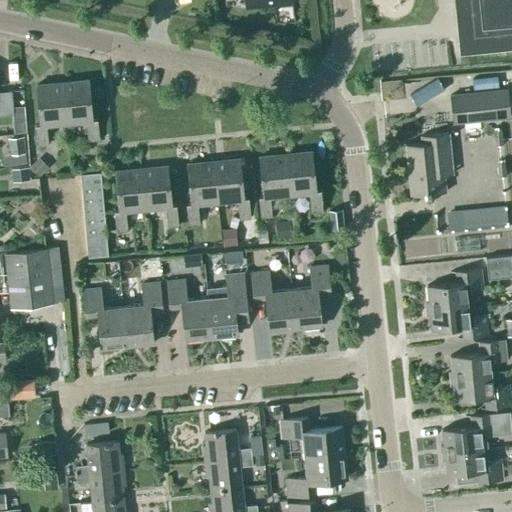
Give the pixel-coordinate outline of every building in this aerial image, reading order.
[(511,0),(453,0),(460,50),(511,44),(511,0)] [(88,80),(62,82),(65,122),(86,120),(88,140),(98,139),(96,118),(91,118),(88,80)] [(45,124),(65,122),(62,82),(36,85),(39,123),(35,124),(37,145),(47,144),(45,124)] [(449,95),(452,122),(510,117),(507,89),(449,95)] [(0,91),(0,114),(13,114),(11,90),(0,91)] [(445,191),(443,174),(452,173),(448,132),(420,135),(421,142),(405,144),(410,195),(445,191)] [(23,136),(8,138),(10,154),(12,153),(13,163),(26,161),(23,136)] [(311,151),(285,154),(289,193),(309,191),(311,211),(321,210),(319,189),(315,190),(311,151)] [(268,195),(289,193),(285,154),(259,156),(263,195),(258,195),(260,216),(270,215),(268,195)] [(37,158),(29,166),(38,176),(47,166),(37,157),(37,158)] [(239,158),(213,161),(217,201),(237,199),(239,218),(249,217),(247,196),(243,197),(239,158)] [(196,203),(217,201),(213,161),(187,163),(190,202),(186,203),(188,224),(198,223),(196,203)] [(170,204),(167,165),(141,168),(144,208),(165,206),(167,226),(177,225),(175,204),(170,204)] [(20,168),(12,168),(13,181),(28,180),(27,167),(20,168)] [(126,230),(124,210),(144,208),(141,168),(114,171),(118,209),(114,210),(116,231),(126,230)] [(81,184),(101,183),(100,172),(80,174),(81,184)] [(101,183),(81,184),(82,195),(102,193),(101,183)] [(102,193),(82,195),(83,205),(102,203),(102,193)] [(102,203),(83,205),(84,215),(103,214),(102,203)] [(509,228),(508,207),(450,209),(451,230),(509,228)] [(335,210),(328,211),(330,229),(343,228),(341,209),(337,210),(335,210)] [(103,214),(84,215),(85,226),(104,224),(103,214)] [(284,219),(274,221),(276,236),(276,238),(290,236),(288,219),(284,219)] [(104,224),(85,226),(86,236),(105,234),(104,224)] [(262,229),(257,229),(258,242),(267,241),(265,228),(262,229)] [(105,234),(86,236),(87,247),(106,245),(105,234)] [(106,245),(87,247),(87,251),(87,257),(107,255),(106,245)] [(53,303),(46,247),(3,252),(10,306),(10,308),(53,303)] [(241,249),(223,250),(223,252),(224,262),(242,261),(241,249)] [(485,256),(487,278),(511,275),(511,264),(511,253),(485,256)] [(309,266),(311,286),(290,288),(294,328),(321,325),(317,293),(329,291),(326,264),(309,266)] [(428,300),(425,300),(425,307),(466,303),(465,291),(482,289),(480,268),(454,271),(456,282),(426,285),(428,300)] [(268,330),(294,328),(290,288),(270,290),(268,270),(250,272),(253,299),(265,298),(268,330)] [(207,296),(206,296),(211,336),(237,334),(233,301),(245,300),(242,272),(225,274),(226,285),(206,287),(207,296)] [(184,339),(211,336),(206,296),(186,299),(184,279),(166,280),(169,308),(181,307),(184,339)] [(141,283),(143,303),(123,305),(127,345),(152,342),(149,310),(161,308),(158,281),(141,283)] [(100,347),(127,345),(123,305),(102,307),(100,287),(82,289),(85,316),(97,315),(100,347)] [(484,314),(468,316),(466,303),(425,307),(426,315),(429,314),(431,329),(460,326),(461,337),(487,335),(484,314)] [(448,371),(449,378),(490,374),(489,361),(506,360),(504,338),(478,341),(479,352),(450,355),(451,370),(448,371)] [(508,384),(491,386),(490,374),(449,378),(449,385),(452,385),(454,400),(484,397),(485,408),(510,406),(508,384)] [(33,377),(7,380),(9,398),(34,396),(33,377)] [(443,444),(440,444),(440,452),(481,447),(480,435),(511,432),(510,411),(470,415),(471,426),(441,429),(443,444)] [(301,435),(303,456),(343,452),(340,425),(308,429),(307,417),(279,419),(281,437),(301,435)] [(103,421),(95,422),(96,431),(96,432),(108,431),(108,430),(107,421),(103,421)] [(205,444),(202,444),(203,460),(250,455),(250,447),(237,448),(235,428),(203,431),(205,444)] [(269,438),(265,439),(267,459),(282,457),(281,445),(274,446),(273,438),(269,438)] [(75,465),(75,474),(123,469),(121,453),(118,453),(116,440),(85,443),(87,464),(75,465)] [(500,458),(483,460),(481,447),(440,452),(441,459),(444,458),(446,474),(455,473),(456,484),(502,479),(500,458)] [(346,478),(343,452),(303,456),(305,476),(285,478),(287,496),(314,493),(313,481),(346,478)] [(260,454),(253,455),(254,465),(263,464),(262,454),(260,454)] [(239,466),(251,464),(250,455),(203,460),(205,476),(208,476),(210,489),(241,485),(239,466)] [(48,464),(40,465),(42,477),(55,475),(54,464),(48,464)] [(125,485),(123,469),(75,474),(76,482),(89,481),(91,501),(122,498),(121,485),(125,485)] [(256,511),(256,504),(243,505),(241,485),(210,489),(211,501),(208,501),(208,511),(256,511)] [(124,510),(122,498),(91,501),(92,511),(127,511),(127,510),(124,510)] [(288,511),(348,511),(349,509),(320,511),(316,511),(315,501),(287,503),(288,511)]
